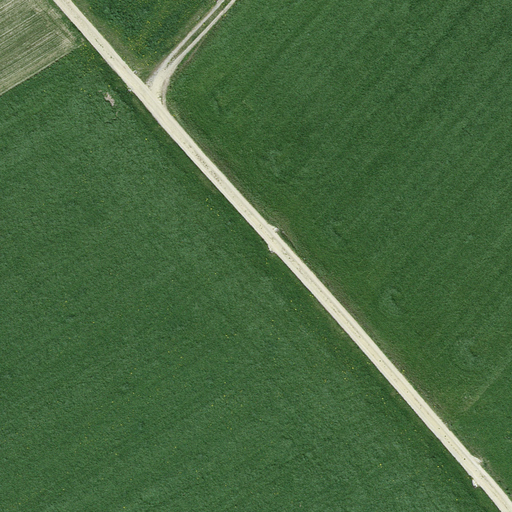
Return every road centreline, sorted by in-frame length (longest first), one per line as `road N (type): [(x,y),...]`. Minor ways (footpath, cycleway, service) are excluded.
road 1 (track): [(510,511),(61,0)]
road 2 (track): [(144,94),(228,0)]
